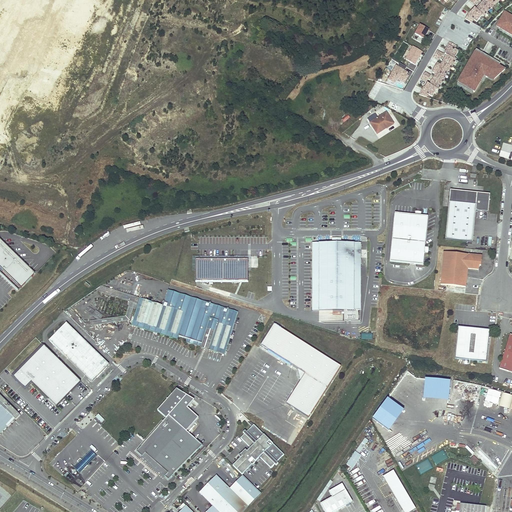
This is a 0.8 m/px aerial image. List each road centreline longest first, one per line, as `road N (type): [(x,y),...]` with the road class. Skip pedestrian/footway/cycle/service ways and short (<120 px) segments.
road 1 (secondary): [(0,342),(53,289),(137,237),(386,166)]
road 2 (unclassified): [(25,470),(120,367),(146,356),(225,403),(233,417),(225,441),(154,511)]
road 3 (track): [(0,170),(59,186),(70,217),(65,243),(99,257)]
road 4 (unclassified): [(510,170),(499,299)]
road 5 (track): [(81,0),(98,79),(91,100),(71,99)]
